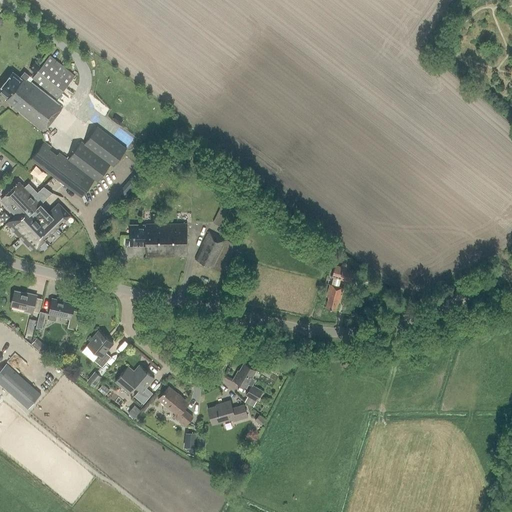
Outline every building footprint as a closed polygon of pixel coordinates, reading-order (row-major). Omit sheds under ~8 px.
[(57,98),(59,96),(75,76),(49,56),(40,67),(35,62),(29,70),(35,74),(32,78),(57,98)] [(29,77),(27,75),(24,72),(19,78),(13,73),(0,88),(0,93),(7,99),(6,101),(21,112),(20,113),(44,132),(44,133),(64,107),(63,107),(32,84),(27,80),(29,77)] [(109,165),(112,167),(125,150),(95,128),(82,146),(80,144),(67,160),(59,154),(58,156),(51,150),(52,148),(44,143),(31,162),(46,172),(80,198),(93,180),(96,182),(109,165)] [(139,170),(104,211),(110,216),(145,175),(139,170)] [(32,252),(70,216),(58,203),(46,214),(38,206),(40,204),(19,182),(1,198),(16,214),(6,225),(32,252)] [(229,231),(244,199),(228,191),(212,223),(229,231)] [(145,225),(129,225),(129,247),(145,246),(145,257),(187,257),(187,223),(145,224),(145,225)] [(195,260),(213,268),(226,241),(208,233),(195,260)] [(348,263),(343,262),(341,266),(336,265),(332,277),(352,283),(355,271),(350,269),(350,267),(348,263)] [(339,304),(342,289),(328,285),(325,297),(328,298),(325,308),(335,311),(337,303),(339,304)] [(33,313),(37,296),(25,293),(25,294),(15,291),(11,306),(26,310),(26,312),(33,313)] [(73,310),(74,305),(53,299),(49,314),(50,314),(49,320),(56,321),(57,316),(70,319),(68,328),(77,330),(81,312),(73,310)] [(40,312),(36,328),(40,328),(42,329),(46,313),(40,312)] [(36,320),(30,319),(28,329),(34,330),(36,320)] [(99,355),(94,361),(102,367),(111,357),(106,353),(114,344),(98,331),(92,338),(93,339),(87,346),(99,355)] [(49,348),(37,338),(32,344),(44,354),(49,348)] [(23,346),(20,350),(32,357),(35,353),(23,346)] [(41,394),(6,364),(0,370),(0,383),(28,409),(41,394)] [(254,378),(251,377),(255,371),(243,364),(237,375),(236,374),(232,380),(245,388),(248,389),(245,396),(256,402),(262,391),(252,385),(254,381),(254,378)] [(154,378),(139,365),(134,372),(128,367),(115,382),(129,394),(135,386),(140,390),(135,396),(144,404),(153,393),(146,388),(154,378)] [(102,377),(95,371),(90,378),(87,381),(94,387),(102,377)] [(109,390),(103,384),(98,389),(105,395),(109,390)] [(185,427),(192,417),(183,409),(188,403),(168,387),(158,400),(176,414),(173,417),(185,427)] [(233,422),(247,417),(243,405),(232,408),(230,400),(218,404),(219,405),(207,409),(212,425),(232,419),(233,422)] [(141,411),(134,406),(128,413),(134,419),(141,411)] [(265,421),(259,415),(254,420),(260,426),(265,421)] [(184,448),(194,449),(196,435),(186,434),(184,448)]
